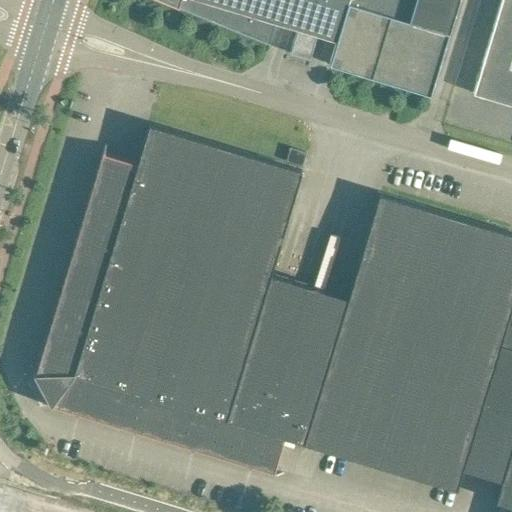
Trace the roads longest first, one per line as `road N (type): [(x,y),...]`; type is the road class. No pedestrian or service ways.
road 1 (unclassified): [(511,173),(44,28)]
road 2 (secondary): [(0,173),(44,28)]
